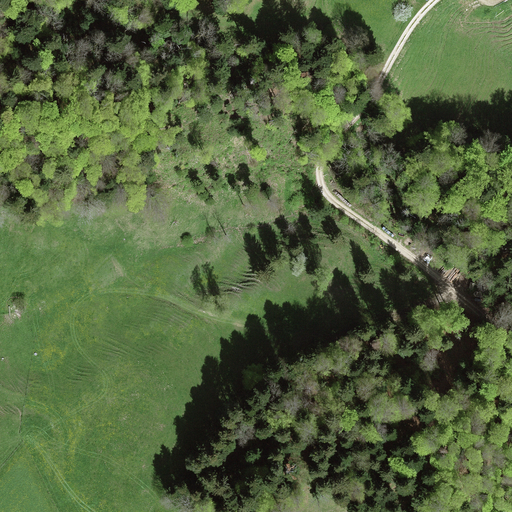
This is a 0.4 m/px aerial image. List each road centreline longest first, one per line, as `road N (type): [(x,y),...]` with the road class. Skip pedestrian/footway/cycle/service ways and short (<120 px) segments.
road 1 (track): [(511,343),(322,186),(325,152),(433,0)]
road 2 (track): [(113,254),(146,286),(196,311),(328,338),(426,308),(451,288)]
